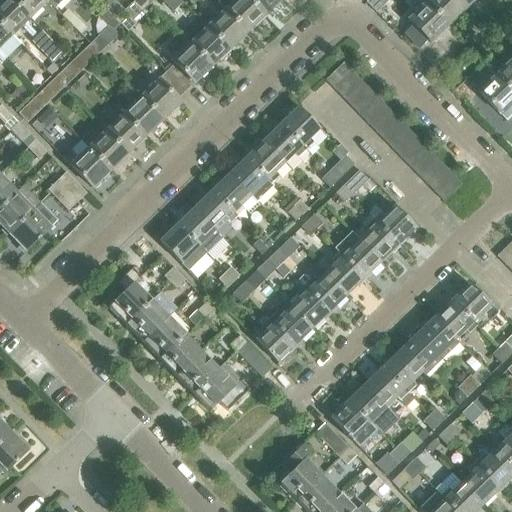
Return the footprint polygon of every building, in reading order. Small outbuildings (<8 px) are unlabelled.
[(29,20),(10,0),(3,0),(0,3),(0,24),(12,37),(29,20)] [(47,3),(44,0),(10,0),(29,20),(47,3)] [(44,0),(47,3),(54,9),(63,0),(44,0)] [(149,5),(144,0),(136,0),(132,4),(140,13),(149,5)] [(264,18),(247,0),(221,0),(217,4),(224,11),(247,35),(264,18)] [(282,1),(281,0),(247,0),(264,18),(282,1)] [(465,11),(454,0),(429,0),(425,5),(447,28),(465,11)] [(454,0),(465,11),(476,0),(454,0)] [(140,13),(132,4),(123,13),(131,22),(140,13)] [(447,28),(425,5),(407,22),(411,27),(403,34),(419,50),(427,43),(429,45),(447,28)] [(247,35),(224,11),(206,29),(229,52),(247,35)] [(229,52),(206,29),(200,22),(182,39),(189,46),(211,69),(229,52)] [(0,48),(12,37),(0,24),(0,48)] [(116,37),(112,33),(107,28),(99,37),(107,46),(116,37)] [(107,46),(99,37),(90,46),(98,55),(107,46)] [(98,55),(90,46),(81,54),(89,63),(98,55)] [(211,69),(189,46),(171,63),(174,65),(165,73),(185,93),(193,85),(194,86),(211,69)] [(89,63),(81,54),(72,63),(80,72),(89,63)] [(511,60),(495,77),(511,94),(511,60)] [(80,72),(72,63),(63,72),(72,80),(80,72)] [(334,90),(352,73),(343,64),(325,81),(334,90)] [(72,80),(63,72),(54,80),(63,89),(72,80)] [(180,104),(177,101),(185,93),(165,73),(140,98),(162,121),(180,104)] [(342,99),(360,81),(352,73),(334,90),(342,99)] [(511,94),(495,77),(477,94),(506,123),(511,117),(511,94)] [(63,89),(54,80),(45,89),(54,98),(63,89)] [(351,107),(368,90),(360,81),(342,99),(351,107)] [(15,111),(32,94),(23,84),(6,101),(15,111)] [(54,98),(45,89),(36,98),(45,107),(54,98)] [(359,116),(377,99),(368,90),(351,107),(359,116)] [(45,107),(36,98),(28,106),(36,115),(45,107)] [(162,121),(140,98),(122,115),(145,138),(162,121)] [(367,125),(385,107),(377,99),(359,116),(367,125)] [(36,115),(28,106),(19,115),(27,124),(36,115)] [(12,119),(1,107),(0,108),(0,121),(5,127),(12,119)] [(376,133),(394,116),(385,107),(367,125),(376,133)] [(319,132),(297,109),(280,126),(304,151),(312,144),(309,141),(319,132)] [(145,138),(122,115),(112,125),(107,119),(99,126),(105,132),(127,155),(145,138)] [(384,142),(402,125),(394,116),(376,133),(384,142)] [(29,137),(17,125),(10,132),(22,144),(29,137)] [(393,151),(410,133),(402,125),(384,142),(393,151)] [(304,151),(280,126),(263,143),(284,165),(293,156),(296,159),(304,151)] [(127,155),(105,132),(87,149),(109,173),(127,155)] [(401,159),(419,142),(410,133),(393,151),(401,159)] [(46,154),(34,142),(26,149),(38,161),(46,154)] [(409,168),(427,150),(419,142),(401,159),(409,168)] [(284,165),(263,143),(245,159),(270,185),(278,177),(274,174),(284,165)] [(109,173),(87,149),(77,159),(70,152),(62,159),(92,190),(109,173)] [(418,177),(436,159),(427,150),(409,168),(418,177)] [(335,184),(353,167),(344,158),(327,175),(335,184)] [(273,189),(270,185),(245,159),(228,176),(249,199),(256,205),(273,189)] [(426,185),(444,168),(436,159),(418,177),(426,185)] [(435,194),(453,176),(444,168),(426,185),(435,194)] [(350,199),(366,184),(368,182),(358,172),(341,189),(350,199)] [(86,195),(65,174),(56,183),(77,203),(86,195)] [(335,184),(327,175),(321,180),(330,189),(335,184)] [(249,199),(228,176),(210,193),(235,219),(244,211),(240,207),(249,199)] [(443,203),(461,185),(453,176),(435,194),(443,203)] [(0,211),(16,195),(0,178),(0,211)] [(77,203),(56,183),(48,191),(68,212),(77,203)] [(16,195),(0,211),(0,227),(10,237),(34,213),(32,212),(38,207),(41,204),(24,187),(16,195)] [(350,199),(341,189),(335,195),(344,204),(350,199)] [(235,219),(210,193),(193,209),(215,232),(224,223),(227,227),(235,219)] [(307,211),(298,202),(292,208),(301,217),(307,211)] [(301,217),(292,208),(286,214),(295,223),(301,217)] [(414,230),(393,208),(383,217),(375,209),(367,216),(372,221),(397,247),(414,230)] [(215,232),(193,209),(175,226),(201,252),(209,245),(206,241),(215,232)] [(25,253),(50,230),(34,213),(10,237),(25,253)] [(321,225),(313,217),(306,223),(315,232),(321,225)] [(397,247),(372,221),(364,229),(367,232),(358,241),(380,264),(397,247)] [(315,232),(306,223),(300,229),(309,238),(315,232)] [(201,252),(175,226),(158,243),(180,266),(190,257),(193,260),(201,252)] [(380,264),(358,241),(351,234),(334,251),(338,255),(362,281),(380,264)] [(272,245),(264,236),(257,242),(266,251),(272,245)] [(266,251),(257,242),(251,248),(260,257),(266,251)] [(505,266),(511,259),(511,242),(497,257),(505,266)] [(287,259),(278,250),(272,256),(280,265),(287,259)] [(362,281),(338,255),(329,263),(332,266),(323,275),(345,297),(362,281)] [(280,265),(272,256),(266,262),(274,271),(280,265)] [(168,283),(177,274),(171,268),(162,277),(168,283)] [(149,302),(133,286),(140,279),(130,270),(115,284),(124,293),(107,309),(124,327),(149,302)] [(238,279),(229,270),(223,276),(231,285),(238,279)] [(174,290),(183,281),(177,274),(168,283),(174,290)] [(345,297),(323,275),(314,284),(305,274),(297,282),(303,288),(328,314),(345,297)] [(231,285),(223,276),(217,282),(225,291),(231,285)] [(252,293),(243,284),(237,290),(246,299),(252,293)] [(476,327),(480,331),(497,313),(469,285),(452,302),(476,327)] [(328,314),(303,288),(295,296),(298,299),(289,308),(310,331),(328,314)] [(246,299),(237,290),(231,296),(240,305),(246,299)] [(140,344),(166,319),(149,302),(124,327),(140,344)] [(476,327),(452,302),(434,318),(456,341),(465,332),(469,335),(476,327)] [(202,318),(211,309),(205,303),(196,312),(202,318)] [(271,309),(263,317),(268,322),(293,348),(310,331),(289,308),(279,317),(276,314),(271,309)] [(208,324),(217,315),(211,309),(202,318),(208,324)] [(456,341),(434,318),(417,335),(442,361),(450,353),(447,350),(456,341)] [(157,362),(183,337),(166,319),(140,344),(157,362)] [(293,348),(268,322),(251,339),(276,365),(293,348)] [(442,361),(417,335),(399,352),(421,374),(430,365),(434,369),(442,361)] [(174,379),(200,354),(183,337),(157,362),(174,379)] [(236,353),(245,344),(239,337),(230,346),(236,353)] [(270,370),(245,344),(236,353),(261,379),(270,370)] [(511,354),(511,351),(504,344),(498,350),(507,359),(511,354)] [(507,359),(498,350),(492,356),(501,365),(507,359)] [(421,374),(399,352),(382,369),(407,394),(415,386),(412,383),(421,374)] [(191,396),(217,371),(200,354),(174,379),(191,396)] [(382,369),(365,385),(386,408),(395,399),(398,402),(404,409),(413,401),(407,394),(382,369)] [(234,406),(249,391),(240,383),(234,389),(217,371),(191,396),(208,414),(225,397),(234,406)] [(479,387),(469,377),(463,383),(473,393),(479,387)] [(473,393),(463,383),(457,389),(466,399),(473,393)] [(377,433),(382,438),(399,421),(386,408),(365,385),(347,402),(377,433)] [(494,402),(485,393),(479,399),(488,408),(494,402)] [(488,408),(479,399),(473,405),(482,414),(488,408)] [(377,433),(347,402),(330,419),(359,450),(377,433)] [(444,420),(435,411),(429,417),(438,426),(444,420)] [(438,426),(429,417),(422,423),(432,432),(438,426)] [(0,442),(9,433),(0,423),(0,442)] [(349,451),(324,425),(314,434),(323,443),(320,446),(330,456),(332,453),(339,460),(349,451)] [(459,436),(450,426),(444,432),(453,442),(459,436)] [(511,433),(510,430),(501,438),(505,442),(496,451),(511,467),(511,433)] [(453,442),(444,432),(438,438),(447,448),(453,442)] [(0,473),(2,476),(27,452),(9,433),(0,442),(0,473)] [(409,454),(400,445),(394,451),(403,460),(409,454)] [(321,478),(304,461),(311,455),(302,446),(288,460),(296,469),(279,485),(295,503),(321,478)] [(346,467),(355,457),(349,451),(339,460),(346,467)] [(403,460),(394,451),(387,457),(397,466),(403,460)] [(511,477),(511,467),(496,451),(486,460),(483,457),(475,464),(499,490),(511,477)] [(425,469),(416,460),(409,466),(419,475),(425,469)] [(499,490),(475,464),(467,472),(470,475),(461,484),(482,506),(499,490)] [(419,475),(409,466),(403,472),(412,481),(419,475)] [(304,511),(320,511),(338,495),(321,478),(295,503),(304,511)] [(374,495),(383,486),(377,479),(368,488),(374,495)] [(476,511),(482,506),(461,484),(451,493),(448,490),(440,498),(453,511),(476,511)] [(380,501),(389,492),(383,486),(374,495),(380,501)] [(419,510),(420,511),(453,511),(440,498),(436,494),(419,510)] [(354,511),(338,495),(320,511),(354,511)]
